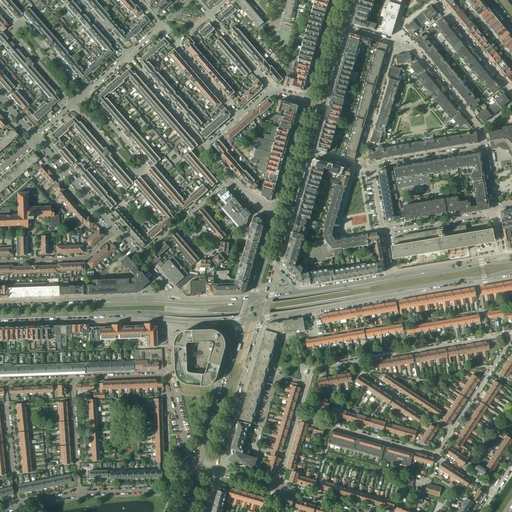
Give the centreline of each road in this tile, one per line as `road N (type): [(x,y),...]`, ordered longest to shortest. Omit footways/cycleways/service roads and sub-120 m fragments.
road 1 (primary): [(443,272),(273,300),(97,305)]
road 2 (primary): [(131,313),(246,314),(421,286)]
road 3 (residential): [(189,459),(166,375),(72,378)]
road 4 (residential): [(259,319),(421,286)]
road 5 (tertiary): [(215,468),(259,319)]
road 6 (tertiary): [(243,320),(200,464)]
road 7 (residential): [(436,453),(297,416)]
road 8 (residential): [(483,146),(479,127),(412,48),(394,43)]
road 9 (residential): [(357,361),(487,338)]
road 10 (primary): [(0,317),(131,313)]
road 11 (tertiary): [(306,151),(342,27)]
road 12 (residential): [(394,43),(358,165)]
road 13 (residential): [(79,492),(173,487),(189,459)]
road 14 (residential): [(116,230),(85,257),(0,260)]
road 15 (residential): [(17,505),(5,381)]
road 16 (residential): [(511,95),(433,0)]
road 17 (residential): [(116,230),(36,137)]
